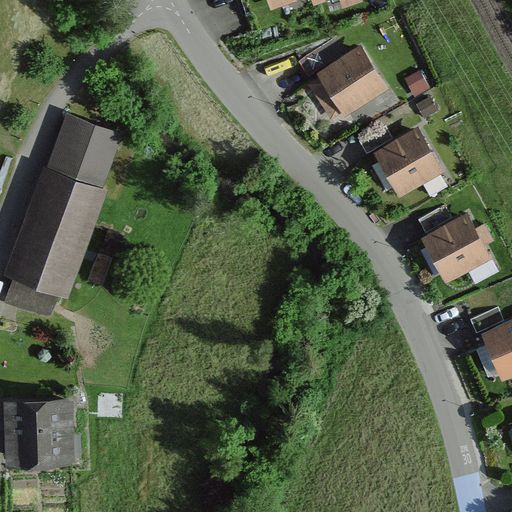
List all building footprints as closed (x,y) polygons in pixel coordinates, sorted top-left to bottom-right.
[(361,41),(317,70),(346,113),(389,84),(361,41)] [(124,132),(67,111),(8,269),(65,291),(124,132)] [(420,122),(375,150),(403,195),(448,168),(420,122)] [(467,211),(424,235),(450,279),(493,254),(467,211)] [(511,317),(483,331),(504,379),(511,375),(511,317)] [(72,460),(69,399),(4,402),(7,464),(72,460)]
